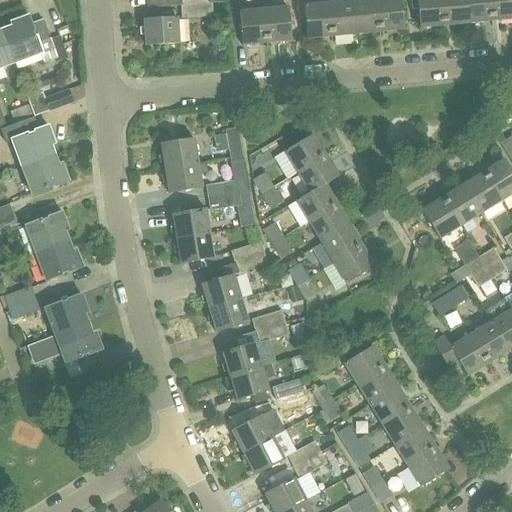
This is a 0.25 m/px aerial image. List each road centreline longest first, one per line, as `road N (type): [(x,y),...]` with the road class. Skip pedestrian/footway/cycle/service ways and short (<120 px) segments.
road 1 (residential): [(176,442),(117,213),(104,93)]
road 2 (residential): [(104,93),(317,80)]
road 3 (residential): [(511,61),(317,80)]
road 4 (residential): [(63,511),(176,442)]
